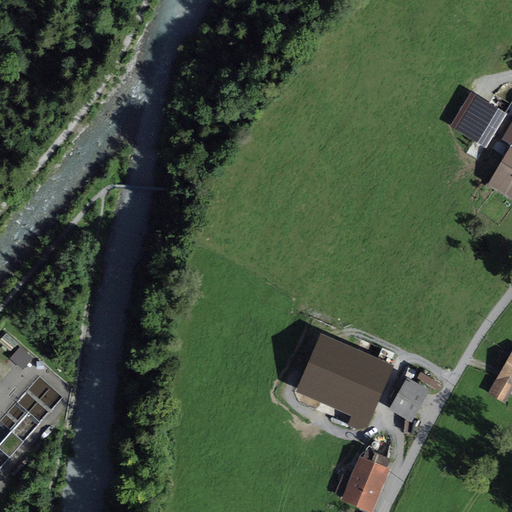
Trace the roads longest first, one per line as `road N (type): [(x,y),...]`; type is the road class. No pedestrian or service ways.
road 1 (residential): [(381,511),(462,359),(511,289)]
road 2 (track): [(0,201),(91,95),(142,0)]
